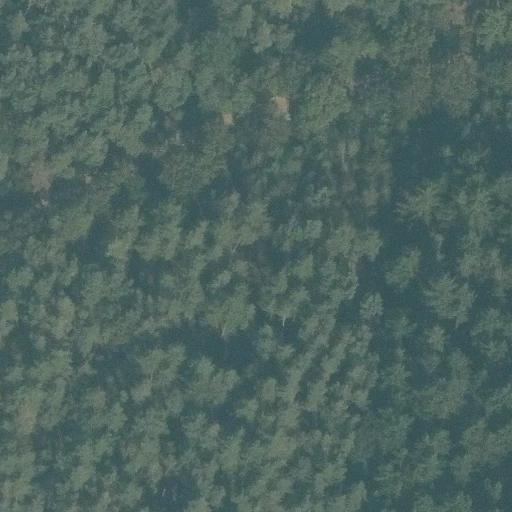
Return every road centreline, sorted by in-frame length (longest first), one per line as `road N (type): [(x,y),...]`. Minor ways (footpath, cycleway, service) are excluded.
road 1 (track): [(0,217),(291,101),(511,51)]
road 2 (track): [(87,205),(42,511)]
road 3 (track): [(173,0),(233,138)]
